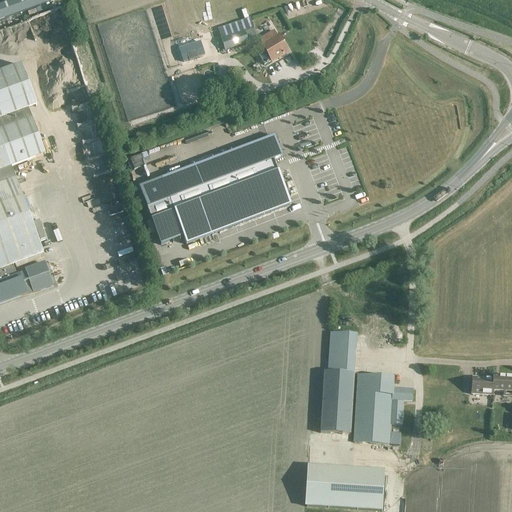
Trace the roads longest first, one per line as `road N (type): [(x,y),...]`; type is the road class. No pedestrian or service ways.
road 1 (secondary): [(0,367),(409,214),(474,165)]
road 2 (tertiary): [(511,76),(367,0)]
